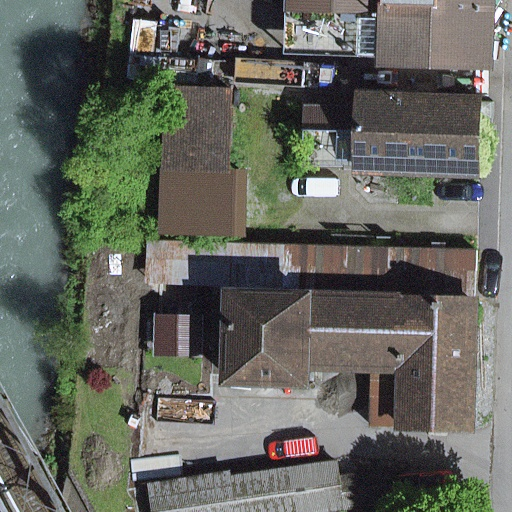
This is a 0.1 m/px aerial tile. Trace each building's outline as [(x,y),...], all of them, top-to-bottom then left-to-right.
[(389,15),(387,58),(486,61),(488,0),(289,0),(289,12),(389,15)] [(238,233),(240,171),(230,171),(233,91),(172,88),(167,231),(238,233)] [(483,102),(362,98),(362,106),(307,104),(304,165),(359,168),(481,172),(483,102)] [(234,296),(312,298),(310,364),(375,366),(373,428),(472,430),(478,251),(150,243),(149,281),(234,286),(234,296)] [(312,298),(234,296),(231,382),(309,385),(310,364),(312,298)] [(231,473),(151,485),(154,511),(333,511),(396,503),(392,470),(340,478),(337,462),(231,478),(231,473)]
